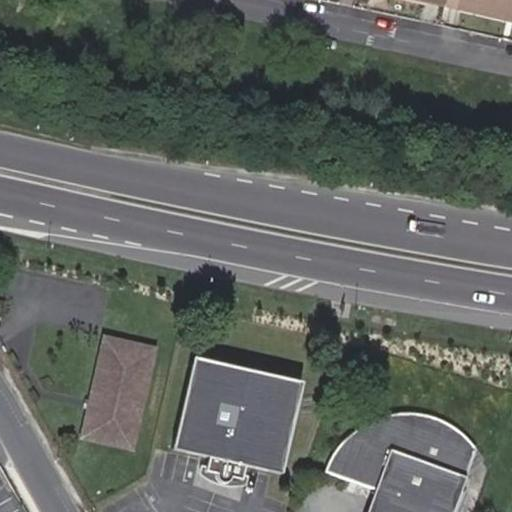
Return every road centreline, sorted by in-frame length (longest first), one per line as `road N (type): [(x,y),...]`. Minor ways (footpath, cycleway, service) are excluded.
road 1 (primary): [(0,194),(511,292)]
road 2 (residential): [(511,66),(207,0)]
road 3 (primary): [(511,246),(215,195)]
road 4 (trunk): [(511,228),(215,195)]
road 5 (primary): [(215,195),(0,148)]
